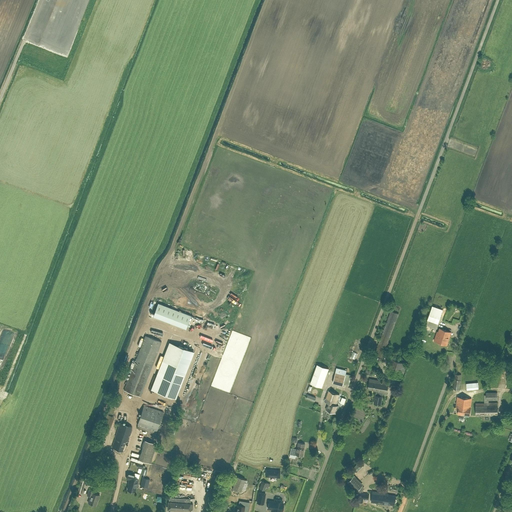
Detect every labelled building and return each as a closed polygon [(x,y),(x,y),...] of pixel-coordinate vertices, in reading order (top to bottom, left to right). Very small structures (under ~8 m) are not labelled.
[(155,302),(150,316),(184,327),(189,314),(155,302)] [(427,319),(438,323),(443,309),(432,305),(427,319)] [(381,360),(398,313),(391,311),(374,357),(381,360)] [(447,345),(451,332),(440,328),(438,332),(437,331),(434,340),(447,345)] [(4,331),(0,342),(0,363),(11,333),(4,331)] [(140,396),(152,364),(161,341),(145,335),(124,390),(140,396)] [(176,398),(194,351),(169,342),(151,389),(176,398)] [(402,378),(406,363),(391,359),(387,373),(402,378)] [(312,380),(323,385),(330,366),(319,362),(312,380)] [(372,374),(373,371),(374,365),(368,364),(365,373),(372,374)] [(343,385),(343,384),(346,373),(347,370),(336,367),(332,382),(343,385)] [(460,389),(461,373),(455,372),(453,389),(460,389)] [(349,386),(352,375),(346,373),(343,384),(349,386)] [(376,391),(380,392),(387,393),(389,381),(380,379),(380,380),(370,378),(368,389),(376,390),(376,391)] [(336,413),(338,406),(336,405),(339,394),(328,390),(324,401),(329,402),(326,409),(336,413)] [(380,396),(380,392),(376,391),(374,403),(381,404),(383,396),(380,396)] [(489,403),(489,400),(497,399),(497,392),(486,392),(486,395),(484,395),(484,403),(476,403),(476,415),(485,415),(485,416),(498,415),(498,403),(489,403)] [(470,415),(470,410),(471,399),(457,397),(456,408),(459,408),(458,414),(470,415)] [(156,434),(157,430),(163,412),(144,405),(138,423),(137,427),(156,434)] [(114,415),(112,415),(115,408),(109,406),(102,426),(109,429),(114,415)] [(128,441),(133,427),(120,422),(115,437),(112,447),(122,450),(125,440),(128,441)] [(142,446),(154,450),(156,444),(145,440),(142,446)] [(304,448),(305,443),(299,442),(298,447),(297,447),(297,449),(291,448),(290,453),(296,455),(296,454),(303,455),(304,448)] [(356,472),(363,466),(359,462),(352,468),(356,472)] [(137,488),(138,487),(139,485),(138,483),(137,483),(139,474),(135,473),(135,474),(128,472),(126,478),(129,479),(128,482),(129,482),(127,489),(135,491),(136,487),(137,488)] [(356,491),(363,484),(354,475),(347,482),(356,491)] [(241,491),(245,479),(237,476),(232,488),(241,491)] [(147,487),(149,479),(142,477),(139,485),(147,487)] [(82,493),(85,481),(81,479),(77,491),(82,493)] [(263,489),(264,487),(268,488),(269,482),(259,481),(257,489),(263,489)] [(98,499),(100,495),(93,493),(93,491),(89,490),(87,495),(90,496),(88,503),(96,505),(98,499)] [(378,500),(379,492),(374,491),(374,492),(373,492),(371,501),(377,502),(377,503),(379,503),(380,500),(378,500)] [(263,503),(265,493),(259,492),(257,502),(263,503)] [(358,501),(362,502),(363,498),(368,499),(369,494),(360,492),(359,497),(358,497),(358,501)] [(380,500),(379,503),(386,504),(394,505),(395,502),(396,501),(396,500),(396,499),(395,498),(395,496),(388,494),(388,493),(379,492),(378,500),(380,500)] [(190,503),(190,499),(169,497),(169,501),(168,501),(168,509),(190,510),(192,510),(193,504),(190,503)] [(282,503),(282,500),(275,499),(274,502),(269,501),(268,508),(273,509),(272,511),(280,511),(280,510),(282,510),(282,509),(283,508),(283,507),(283,506),(283,505),(283,503),(282,503)] [(237,505),(236,511),(243,511),(244,511),(243,511),(247,511),(249,502),(239,501),(239,505),(237,505)]
